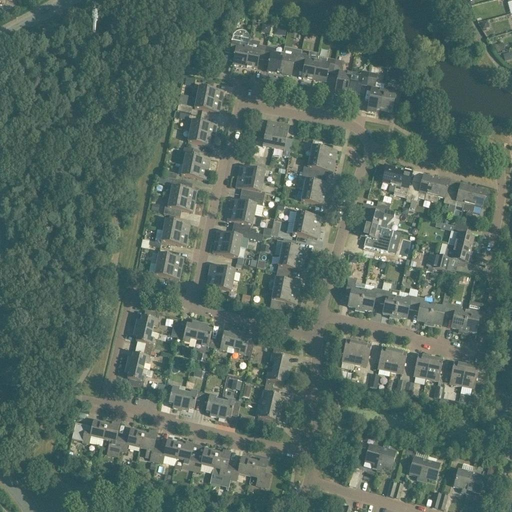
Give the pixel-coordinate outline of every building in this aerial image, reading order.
[(487,22),(481,24),(482,31),(489,29),(487,22)] [(235,55),(233,66),(244,68),(245,63),(248,50),(249,40),(249,39),(249,37),(249,36),(248,35),(248,34),(247,32),(246,32),(245,31),(243,31),(242,30),(241,30),(240,30),(239,31),(237,31),(236,32),(235,32),(234,33),(233,35),(233,36),(232,41),(231,41),(229,54),(235,55)] [(339,40),(330,38),(329,45),(338,47),(339,40)] [(244,68),(256,71),(258,60),(264,61),(266,48),(259,47),(260,43),(250,41),(248,50),(245,63),(244,68)] [(505,51),(502,44),(494,47),(497,54),(505,51)] [(280,70),(283,56),(273,55),(274,50),(266,48),(264,61),(269,62),(267,73),(279,75),(280,70)] [(284,51),(283,56),(280,70),(279,75),(291,77),(293,66),(298,68),(301,54),(292,53),(284,51)] [(302,79),(314,82),(315,77),(318,58),(309,56),(301,54),(298,68),(304,69),(302,79)] [(315,77),(314,82),(325,84),(328,73),(333,74),(335,61),(327,59),(318,58),(315,77)] [(343,94),(347,94),(348,89),(350,76),(341,74),(343,63),(335,61),(333,74),(339,75),(335,96),(343,97),(343,94)] [(347,94),(359,97),(361,86),(367,87),(369,74),(360,72),(359,77),(350,76),(348,89),(347,94)] [(377,75),(369,74),(367,87),(375,88),(377,75)] [(224,93),(217,92),(199,88),(197,99),(219,104),(221,98),(223,98),(224,93)] [(380,106),(379,111),(391,113),(394,102),(399,103),(401,90),(393,88),(392,93),(383,92),(380,106)] [(379,111),(380,106),(383,92),(372,90),(367,112),(375,114),(376,110),(379,111)] [(219,104),(197,99),(194,110),(219,115),(220,110),(218,110),(219,104)] [(178,106),(177,112),(191,115),(192,108),(178,106)] [(189,116),(177,113),(176,119),(188,122),(189,116)] [(192,122),(190,133),(213,137),(214,131),(216,132),(217,127),(192,122)] [(273,150),(278,127),(272,126),(272,124),(267,123),(262,148),(273,150)] [(284,128),(278,127),(273,150),(284,152),(289,127),(284,126),(284,128)] [(190,133),(188,144),(213,149),(214,144),(212,143),(213,137),(190,133)] [(330,162),(333,163),(334,157),(336,157),(337,152),(312,147),(310,158),(330,162)] [(198,152),(184,149),(183,155),(185,156),(183,166),(206,171),(207,165),(209,165),(210,160),(197,158),(198,152)] [(304,169),(303,173),(315,177),(316,171),(333,174),(334,169),(331,169),(333,163),(330,162),(310,158),(308,169),(304,169)] [(183,166),(181,177),(206,182),(207,177),(205,177),(206,171),(183,166)] [(243,180),(263,183),(265,173),(240,168),(239,173),(241,173),(240,179),(243,180)] [(386,168),(385,173),(382,184),(395,188),(398,176),(399,171),(386,168)] [(399,171),(398,176),(395,188),(394,194),(406,197),(405,200),(407,200),(411,201),(416,184),(410,183),(412,174),(399,171)] [(165,173),(164,179),(175,182),(177,175),(165,173)] [(303,192),(323,196),(326,196),(327,190),(329,191),(330,186),(314,183),(315,177),(303,173),(303,174),(300,174),(296,190),(303,192)] [(423,177),(422,182),(421,186),(416,184),(411,201),(417,203),(418,199),(424,201),(431,203),(435,185),(437,180),(423,177)] [(251,199),(263,201),(264,195),(261,194),(263,183),(243,180),(240,179),(239,185),(237,185),(236,190),(252,193),(251,199)] [(437,180),(435,185),(431,203),(436,204),(437,198),(445,200),(444,205),(449,206),(453,193),(447,192),(449,184),(437,180)] [(462,212),(467,213),(473,190),(460,187),(458,195),(453,193),(449,206),(456,208),(457,203),(463,205),(462,212)] [(170,199),(193,203),(194,197),(196,198),(197,193),(172,188),(170,199)] [(473,190),(467,213),(472,214),(474,208),(482,210),(486,193),(473,190)] [(303,192),(301,203),(326,208),(327,203),(325,202),(326,196),(323,196),(303,192)] [(180,219),(182,212),(193,214),(194,210),(191,209),(193,203),(170,199),(168,209),(165,209),(163,216),(169,217),(176,218),(180,219)] [(233,206),(231,212),(234,213),(254,217),(261,219),(263,208),(262,208),(263,201),(251,199),(249,205),(231,201),(230,206),(233,206)] [(389,211),(390,206),(383,204),(378,202),(376,209),(389,211)] [(386,225),(393,219),(394,213),(389,211),(376,209),(375,214),(366,212),(363,225),(368,226),(385,230),(386,225)] [(250,229),(251,228),(259,229),(262,219),(261,219),(254,217),(234,213),(231,212),(230,218),(228,218),(227,223),(245,226),(244,232),(250,234),(250,233),(250,229)] [(471,223),(473,215),(466,213),(464,221),(471,223)] [(294,225),(312,229),(317,230),(318,224),(321,224),(322,219),(296,214),(294,225)] [(163,232),(186,237),(187,231),(189,231),(190,226),(175,223),(168,222),(165,221),(163,232)] [(456,222),(455,228),(467,231),(469,225),(456,222)] [(317,230),(312,229),(294,225),(290,224),(288,235),(317,241),(318,236),(316,236),(317,230)] [(385,230),(368,226),(363,225),(360,238),(379,242),(376,252),(397,257),(398,253),(412,257),(414,248),(406,246),(405,249),(382,243),(385,230)] [(474,239),(466,237),(467,231),(455,228),(453,233),(451,233),(448,246),(471,252),(474,239)] [(185,243),(186,237),(163,232),(161,243),(186,248),(187,243),(185,243)] [(218,238),(217,244),(220,245),(239,250),(239,249),(247,251),(249,241),(262,243),(263,236),(256,234),(250,233),(250,234),(244,232),(243,238),(217,233),(216,238),(218,238)] [(220,245),(217,244),(216,250),(214,250),(213,255),(237,260),(239,250),(220,245)] [(282,246),(280,257),(303,262),(304,256),(306,256),(307,251),(282,246)] [(436,256),(435,262),(433,269),(446,272),(449,260),(468,264),(471,252),(448,246),(444,259),(436,256)] [(360,250),(359,256),(374,260),(376,254),(360,250)] [(156,266),(179,270),(181,264),(183,265),(184,260),(159,255),(156,266)] [(280,257),(278,268),(303,273),(304,268),(302,268),(303,262),(280,257)] [(349,264),(356,265),(358,258),(350,257),(349,264)] [(258,263),(251,261),(250,268),(257,270),(258,263)] [(178,276),(179,270),(156,266),(154,277),(179,282),(180,277),(178,276)] [(211,272),(210,278),(233,283),(235,272),(210,267),(209,272),(211,272)] [(430,281),(437,282),(439,276),(431,274),(430,281)] [(233,283),(210,278),(209,284),(207,284),(206,289),(231,294),(233,283)] [(349,279),(345,297),(350,298),(348,308),(355,310),(355,313),(359,314),(361,306),(365,286),(356,284),(357,281),(349,279)] [(276,280),(273,291),(296,295),(297,289),(300,290),(301,285),(276,280)] [(457,300),(470,302),(472,286),(459,284),(457,300)] [(361,306),(359,314),(364,315),(365,312),(372,313),(374,303),(379,305),(382,292),(374,290),(374,288),(365,286),(361,306)] [(271,302),(270,309),(283,311),(284,304),(296,307),(297,302),(295,301),(296,295),(273,291),(271,302)] [(382,292),(379,305),(384,306),(382,315),(390,317),(389,320),(394,321),(396,313),(400,293),(390,291),(390,294),(382,292)] [(400,293),(396,313),(394,321),(398,322),(399,319),(407,320),(409,311),(414,312),(416,299),(417,297),(400,293)] [(242,304),(249,305),(251,297),(243,296),(242,304)] [(424,327),(429,328),(430,320),(433,306),(431,306),(433,300),(425,298),(425,301),(416,299),(414,312),(419,313),(417,322),(424,324),(424,327)] [(448,319),(451,306),(442,304),(442,308),(433,306),(430,320),(429,328),(433,329),(434,326),(441,328),(443,318),(448,319)] [(462,309),(451,306),(448,319),(453,320),(451,330),(459,331),(458,334),(463,335),(465,327),(468,314),(461,312),(462,309)] [(485,313),(475,311),(468,310),(468,314),(465,327),(463,335),(468,336),(468,333),(476,335),(477,329),(482,330),(485,313)] [(137,322),(135,330),(152,333),(153,328),(157,329),(160,316),(145,312),(144,318),(142,318),(141,323),(137,322)] [(177,339),(177,342),(189,344),(189,348),(195,349),(196,343),(200,325),(192,323),(191,327),(186,326),(186,328),(180,326),(177,339)] [(200,325),(196,343),(201,344),(201,347),(214,350),(216,342),(210,341),(212,332),(207,331),(208,327),(200,325)] [(171,338),(177,339),(180,329),(173,328),(171,338)] [(152,333),(135,330),(133,338),(137,338),(136,343),(145,345),(143,351),(155,354),(156,351),(152,350),(154,340),(156,341),(158,335),(152,333)] [(216,342),(214,350),(227,353),(227,350),(233,351),(237,333),(229,332),(228,335),(223,334),(221,343),(216,342)] [(237,333),(233,351),(239,352),(238,355),(251,358),(254,343),(248,342),(249,340),(244,339),(245,335),(237,333)] [(341,364),(354,366),(358,345),(346,342),(341,364)] [(358,345),(354,366),(367,369),(371,347),(358,345)] [(390,374),(393,357),(394,352),(382,349),(377,371),(379,371),(378,376),(389,378),(390,374)] [(128,359),(127,367),(149,372),(151,366),(149,365),(151,356),(155,357),(156,354),(155,354),(143,351),(142,357),(133,355),(132,360),(128,359)] [(273,351),(270,363),(274,364),(273,370),(290,374),(291,366),(288,365),(289,360),(280,358),(281,352),(273,351)] [(394,352),(393,357),(390,374),(403,376),(407,355),(394,352)] [(426,381),(429,364),(430,359),(418,357),(413,378),(426,381)] [(426,381),(438,384),(443,362),(430,359),(429,364),(426,381)] [(462,388),(465,372),(466,367),(453,364),(449,386),(462,388)] [(151,372),(149,372),(127,367),(125,375),(128,375),(127,380),(129,381),(128,387),(143,390),(145,377),(150,378),(151,372)] [(465,372),(462,388),(474,391),(479,369),(466,367),(465,372)] [(268,375),(265,387),(273,389),(274,383),(283,386),(284,381),(288,382),(290,374),(273,370),(268,369),(266,374),(268,375)] [(369,388),(376,389),(378,377),(371,376),(369,388)] [(169,378),(167,386),(165,394),(171,395),(169,405),(173,406),(173,409),(180,411),(184,394),(179,393),(179,389),(172,388),(174,380),(169,378)] [(239,392),(241,383),(234,382),(232,390),(239,392)] [(397,394),(403,395),(405,383),(399,382),(397,394)] [(407,384),(405,395),(411,396),(413,385),(407,384)] [(266,401),(264,407),(273,409),(281,411),(283,403),(279,402),(280,397),(278,397),(280,391),(273,389),(265,387),(262,400),(266,401)] [(435,389),(433,399),(440,401),(440,400),(442,389),(437,388),(435,388),(435,389)] [(194,410),(196,401),(202,402),(203,395),(190,392),(190,395),(184,394),(180,411),(188,413),(189,409),(194,410)] [(203,395),(202,402),(208,404),(206,413),(210,414),(210,418),(217,420),(221,402),(215,401),(216,398),(203,395)] [(475,408),(476,408),(478,397),(470,396),(468,406),(469,407),(468,411),(474,412),(475,408)] [(227,404),(221,402),(217,420),(225,421),(226,418),(231,419),(231,417),(237,418),(241,403),(228,400),(227,404)] [(440,400),(440,401),(439,407),(447,408),(448,401),(440,400)] [(281,411),(273,409),(264,407),(263,413),(260,412),(257,425),(271,428),(273,422),(275,423),(276,418),(279,419),(281,411)] [(105,430),(106,425),(94,422),(91,433),(85,431),(86,429),(75,426),(72,441),(89,445),(101,448),(105,430)] [(112,426),(106,425),(105,430),(101,448),(103,441),(110,443),(107,456),(118,459),(122,440),(117,438),(120,426),(112,424),(112,426)] [(131,431),(128,441),(122,440),(118,459),(120,453),(126,454),(128,447),(140,450),(142,439),(143,434),(131,431)] [(143,434),(142,439),(140,450),(147,452),(146,458),(151,460),(150,462),(156,463),(159,451),(153,450),(157,435),(150,433),(149,435),(143,434)] [(180,450),(181,445),(167,442),(165,452),(159,451),(156,463),(163,465),(175,468),(177,461),(180,450)] [(194,472),(197,459),(191,458),(193,446),(186,444),(186,446),(181,445),(180,450),(177,461),(184,463),(182,470),(194,472)] [(377,471),(381,455),(383,450),(369,447),(364,464),(373,466),(372,470),(377,471)] [(197,459),(194,472),(200,474),(200,472),(213,475),(217,458),(218,453),(205,450),(202,461),(197,459)] [(391,471),(396,454),(383,450),(381,455),(377,471),(381,473),(382,469),(391,471)] [(218,453),(217,458),(213,475),(220,477),(220,478),(231,481),(234,468),(228,467),(231,454),(223,453),(223,455),(218,453)] [(239,469),(234,468),(231,481),(237,482),(239,475),(251,478),(254,467),(255,462),(242,459),(239,469)] [(421,484),(427,463),(413,459),(409,476),(418,478),(416,482),(421,484)] [(258,480),(257,487),(268,490),(271,477),(265,475),(268,463),(260,461),(260,463),(255,462),(254,467),(251,478),(258,480)] [(427,463),(421,484),(426,485),(427,481),(436,483),(440,466),(427,463)] [(458,471),(456,476),(453,488),(462,491),(461,494),(466,496),(472,475),(458,471)] [(349,487),(355,489),(360,474),(353,472),(349,487)] [(472,475),(466,496),(470,497),(471,493),(480,496),(482,488),(491,490),(493,481),(485,478),(472,475)] [(391,483),(387,498),(393,500),(397,485),(391,483)] [(399,501),(402,492),(403,486),(397,485),(393,500),(399,501)] [(435,494),(431,509),(438,511),(442,496),(435,494)] [(443,511),(448,497),(442,496),(438,511),(441,511),(443,511)]
